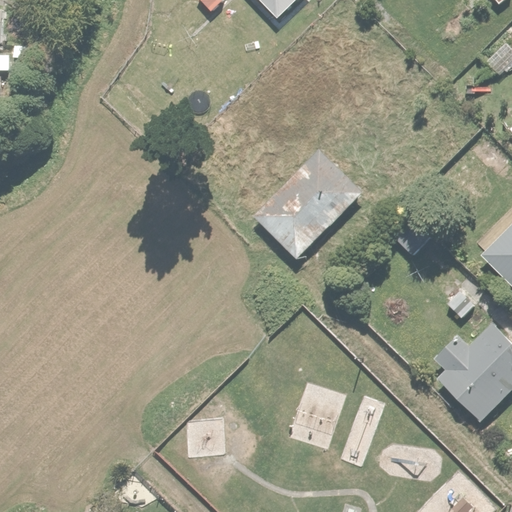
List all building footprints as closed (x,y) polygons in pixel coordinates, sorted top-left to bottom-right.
[(271,0),(283,13),(296,0),(271,0)] [(35,42),(0,42),(0,58),(35,59),(35,42)] [(0,112),(13,113),(14,70),(0,69),(0,112)] [(319,145),(256,208),(298,251),(362,189),(319,145)] [(511,224),(485,251),(511,278),(511,224)] [(448,364),(440,372),(482,414),(511,383),(511,331),(497,317),(477,337),(463,324),(435,352),(448,364)]
